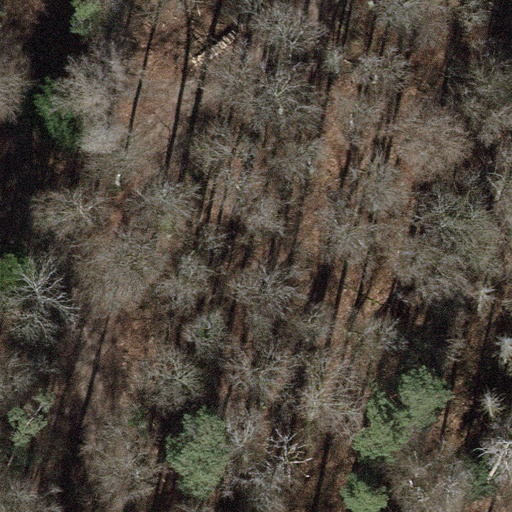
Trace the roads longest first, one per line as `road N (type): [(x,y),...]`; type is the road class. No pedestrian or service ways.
road 1 (track): [(130,511),(39,210),(322,0)]
road 2 (track): [(0,384),(104,425),(122,254),(187,100)]
road 3 (track): [(0,28),(187,100)]
road 4 (track): [(0,84),(39,210)]
